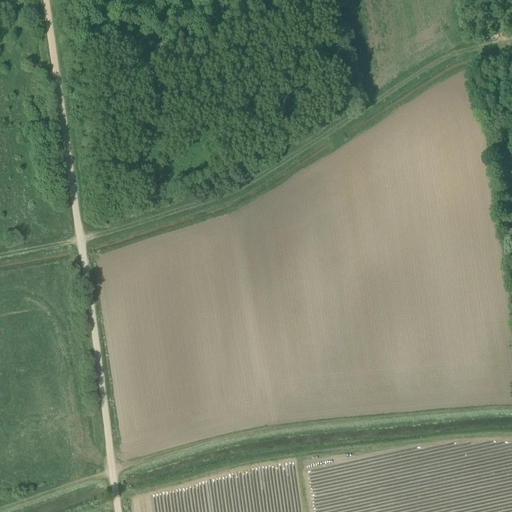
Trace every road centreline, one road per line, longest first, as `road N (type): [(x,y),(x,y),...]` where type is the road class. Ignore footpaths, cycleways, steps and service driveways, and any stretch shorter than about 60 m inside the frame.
road 1 (track): [(80,243),(235,193),(448,52),(511,33)]
road 2 (track): [(112,470),(218,440),(511,411)]
road 3 (track): [(46,0),(80,243)]
road 4 (track): [(80,243),(112,470)]
